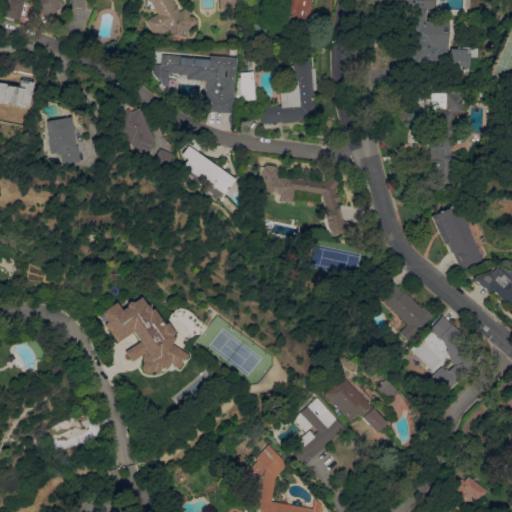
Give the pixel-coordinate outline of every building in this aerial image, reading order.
[(6,0),(23,0),(20,19),(3,15),(6,0)] [(61,0),(45,15),(36,5),(38,3),(37,0),(61,0)] [(85,0),(85,10),(71,9),(71,0),(85,0)] [(172,0),(179,11),(185,8),(190,16),(191,16),(194,16),(196,21),(195,24),(189,27),(189,28),(178,34),(176,30),(170,33),(169,30),(159,35),(158,32),(154,34),(146,20),(158,14),(152,1),(149,0),(172,0)] [(239,0),(239,4),(237,4),(237,8),(220,8),(220,0),(239,0)] [(312,0),(311,6),(314,7),(312,17),(311,17),(308,33),(280,27),(284,7),(280,6),(281,0),(312,0)] [(452,14),(447,68),(413,65),(418,11),(452,14)] [(450,66),(451,48),(459,48),(459,47),(470,47),(470,67),(450,66)] [(162,54),(181,56),(209,59),(209,55),(237,57),(232,112),(203,110),(206,80),(187,79),(188,75),(178,74),(178,73),(168,72),(167,87),(154,74),(155,63),(161,64),(162,54)] [(293,65),(293,62),(311,60),(311,68),(315,68),(317,90),(313,90),(314,105),(316,105),(317,120),(298,122),(298,120),(262,123),(260,106),(281,104),(279,83),(287,83),(286,66),(293,65)] [(241,77),(240,72),(252,71),(255,98),(235,100),(237,77),(241,77)] [(18,86),(19,79),(22,78),(30,79),(32,82),(28,107),(23,106),(21,108),(19,105),(15,105),(15,101),(14,101),(14,103),(11,105),(9,102),(9,100),(7,100),(7,103),(0,102),(0,80),(8,81),(9,84),(18,86)] [(466,93),(465,113),(453,112),(453,124),(456,124),(455,136),(451,136),(450,152),(462,153),(462,163),(450,162),(450,170),(462,171),(461,190),(426,189),(428,131),(426,131),(427,116),(429,116),(430,91),(466,93)] [(139,107),(156,144),(153,145),(154,147),(143,153),(142,151),(137,153),(132,143),(130,143),(117,114),(129,109),(130,111),(139,107)] [(47,121),(70,116),(76,146),(78,145),(81,161),(64,165),(62,151),(53,153),(47,121)] [(173,154),(167,167),(154,161),(160,148),(173,154)] [(195,150),(235,179),(222,197),(196,179),(197,177),(183,167),(189,159),(184,155),(189,148),(194,151),(195,150)] [(355,236),(352,235),(351,238),(341,235),(342,233),(338,234),(338,235),(331,236),(328,236),(326,227),(325,223),(323,221),(322,217),(323,215),(322,211),(326,210),(325,206),(323,206),(323,203),(324,201),(322,194),(295,190),(294,202),(282,201),(283,193),(275,192),(275,193),(260,191),(264,166),(265,167),(266,165),(276,166),(276,168),(278,168),(276,181),(277,181),(278,176),(290,178),(290,177),(325,183),(330,176),(338,182),(333,188),(335,190),(335,193),(338,192),(339,200),(336,201),(338,209),(340,208),(342,219),(359,223),(357,230),(355,236)] [(457,203),(482,254),(483,254),(484,257),(466,265),(467,267),(462,269),(461,267),(460,268),(448,242),(444,244),(430,215),(457,203)] [(93,235),(90,241),(83,237),(86,231),(93,235)] [(498,269),(501,266),(507,271),(510,270),(511,272),(511,308),(511,307),(494,291),(493,291),(491,289),(488,293),(485,290),(486,289),(475,281),(471,279),(475,274),(488,271),(490,269),(492,271),(496,267),(498,269)] [(421,307),(423,305),(433,314),(409,341),(399,332),(407,323),(391,308),(389,311),(379,301),(387,292),(381,286),(389,278),(403,291),(404,291),(421,307)] [(99,312),(113,301),(119,309),(124,306),(124,305),(124,303),(125,302),(126,301),(127,301),(128,301),(129,301),(130,302),(138,296),(144,305),(145,305),(146,306),(147,307),(148,309),(150,308),(159,320),(157,321),(159,323),(160,322),(161,324),(164,322),(172,333),(169,335),(171,339),(168,344),(185,354),(176,368),(168,363),(154,373),(152,370),(149,372),(147,373),(144,373),(142,372),(141,371),(140,369),(139,366),(140,364),(141,362),(140,360),(140,359),(140,357),(141,353),(130,361),(123,351),(138,341),(131,331),(116,342),(103,323),(106,322),(99,312)] [(441,315),(458,329),(458,332),(462,331),(473,366),(440,396),(429,383),(446,367),(448,370),(454,365),(453,363),(451,363),(446,342),(430,329),(441,315)] [(340,375),(384,423),(374,432),(359,417),(355,414),(345,423),(335,412),(336,410),(333,407),(334,406),(332,404),(331,405),(325,398),(326,397),(324,395),(322,396),(320,394),(340,375)] [(385,403),(372,390),(384,379),(396,392),(385,403)] [(292,417),(315,397),(342,427),(302,464),(289,449),(301,438),(300,437),(308,430),(312,434),(316,430),(310,425),(304,431),(292,417)] [(283,461),(286,464),(276,477),(271,500),(312,508),(314,499),(321,504),(319,511),(260,511),(257,507),(257,505),(260,506),(260,500),(252,499),(253,489),(241,479),(257,460),(255,458),(268,444),(283,461)] [(464,480),(467,476),(486,490),(478,501),(466,492),(460,501),(450,493),(461,478),(464,480)]
